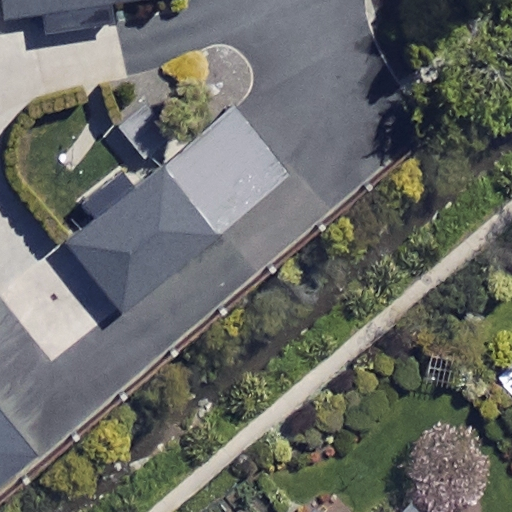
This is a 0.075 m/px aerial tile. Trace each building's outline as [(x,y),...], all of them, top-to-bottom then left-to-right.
[(0,0),(0,15),(39,10),(42,28),(100,20),(97,3),(116,0),(129,0),(131,16),(187,9),(186,0),(0,0)] [(139,87),(104,116),(138,159),(174,130),(139,87)] [(74,200),(85,214),(60,235),(115,304),(281,172),(226,102),(131,178),(120,164),(74,200)] [(0,473),(28,450),(0,415),(0,473)] [(417,511),(404,496),(385,511),(312,511),(308,506),(301,511),(417,511)]
